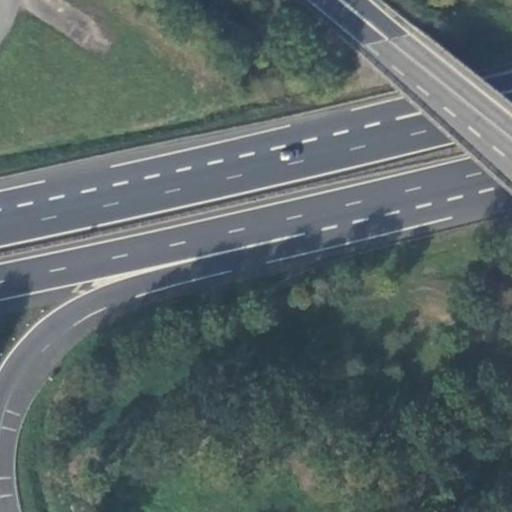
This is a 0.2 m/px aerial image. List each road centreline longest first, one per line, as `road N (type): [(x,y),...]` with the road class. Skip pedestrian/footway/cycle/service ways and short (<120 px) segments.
road 1 (trunk): [(393,137),(0,227)]
road 2 (trunk): [(0,398),(33,343),(78,304),(247,254),(312,212)]
road 3 (trunk): [(0,279),(312,212)]
road 4 (trunk): [(312,212),(511,163)]
road 5 (primary): [(494,128),(335,0)]
road 6 (trunk): [(511,82),(429,104),(393,137)]
road 7 (trunk): [(511,110),(393,137)]
